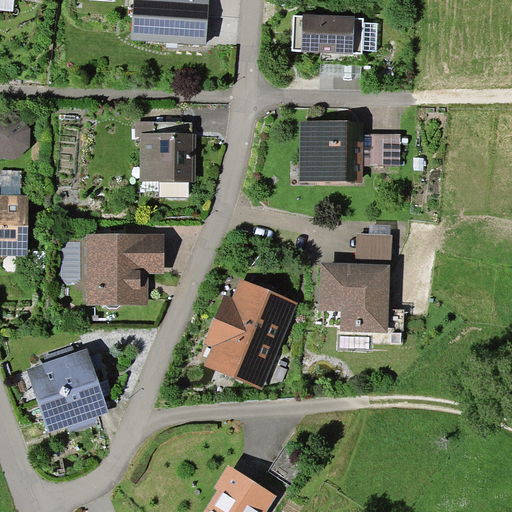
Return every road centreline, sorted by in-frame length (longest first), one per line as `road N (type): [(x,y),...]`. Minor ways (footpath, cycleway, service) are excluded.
road 1 (residential): [(247,97),(223,206),(106,477),(36,510)]
road 2 (residential): [(0,89),(247,97)]
road 3 (residential): [(247,97),(415,96)]
road 4 (track): [(511,427),(443,407),(367,403)]
